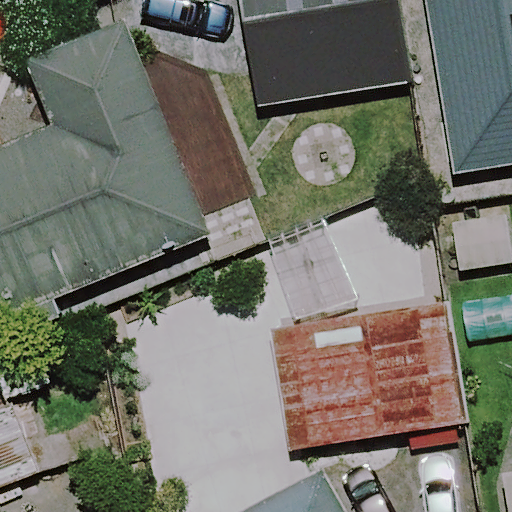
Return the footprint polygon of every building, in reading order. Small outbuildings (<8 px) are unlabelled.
[(226,0),(244,112),(401,88),(387,0),(226,0)] [(0,328),(35,315),(41,332),(65,323),(58,302),(209,245),(124,22),(22,61),(51,137),(0,156),(0,328)] [(511,96),(471,109),(495,187),(511,181),(511,96)] [(374,197),(321,226),(355,289),(408,259),(374,197)] [(502,218),(430,224),(434,283),(506,278),(502,218)] [(452,430),(434,312),(261,338),(279,457),(452,430)] [(0,497),(28,489),(5,415),(0,416),(0,497)] [(511,511),(511,459),(492,463),(499,511),(511,511)] [(335,511),(320,480),(252,511),(335,511)]
